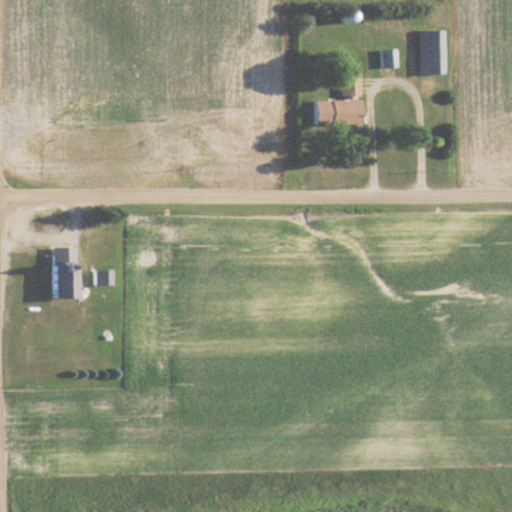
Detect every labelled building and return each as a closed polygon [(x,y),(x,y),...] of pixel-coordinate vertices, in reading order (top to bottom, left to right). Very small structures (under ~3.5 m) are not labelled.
[(443,30),(417,30),(417,74),(443,74),(443,30)] [(335,96),(355,96),(355,72),(335,72),(335,96)] [(305,124),(356,124),(356,100),(305,100),(305,124)] [(68,246),(43,246),(43,299),(68,299),(68,246)] [(89,284),(107,284),(107,270),(89,270),(89,284)]
